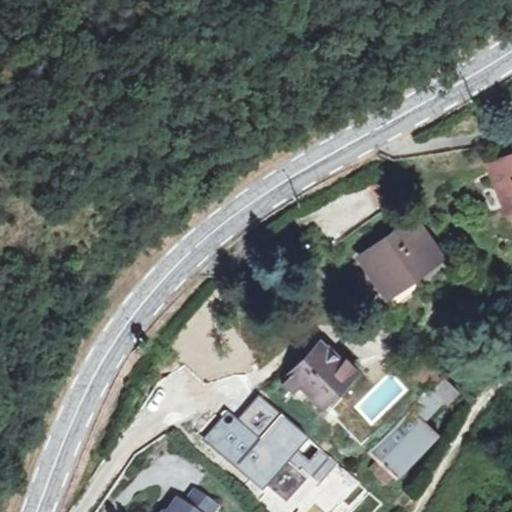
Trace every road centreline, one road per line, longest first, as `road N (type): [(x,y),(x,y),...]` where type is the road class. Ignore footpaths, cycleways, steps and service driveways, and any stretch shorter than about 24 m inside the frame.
road 1 (secondary): [(511,51),(277,187),(159,285),(104,361),(39,511)]
road 2 (track): [(511,365),(414,511)]
